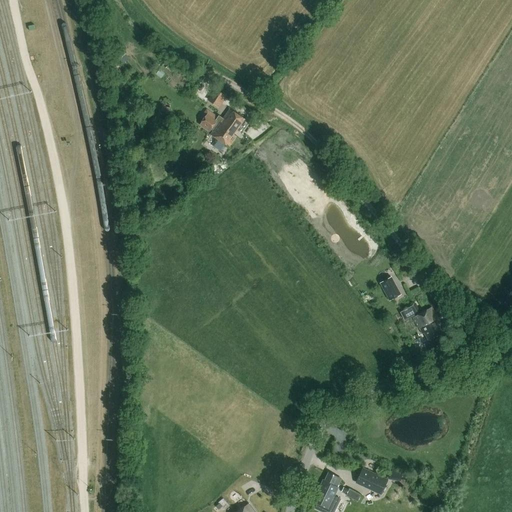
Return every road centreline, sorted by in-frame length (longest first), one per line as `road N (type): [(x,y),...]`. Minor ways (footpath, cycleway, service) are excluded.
road 1 (track): [(250,95),(302,133),(511,366)]
road 2 (unclassified): [(289,511),(307,454),(342,405),(479,361),(511,339)]
